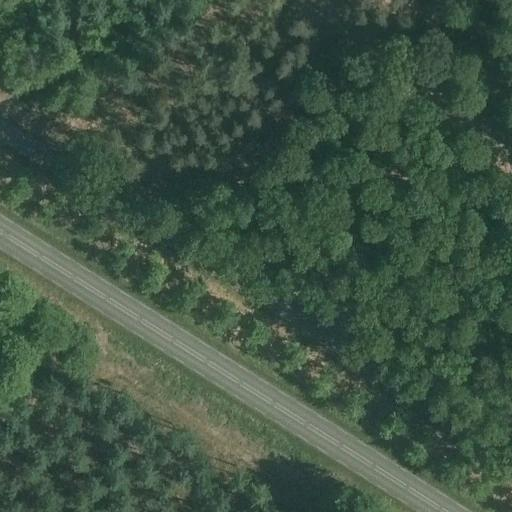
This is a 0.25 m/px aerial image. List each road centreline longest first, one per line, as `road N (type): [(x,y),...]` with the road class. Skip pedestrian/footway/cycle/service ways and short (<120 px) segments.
road 1 (unclassified): [(511,466),(0,130)]
road 2 (primary): [(442,511),(0,232)]
road 3 (track): [(511,154),(395,55),(310,0)]
